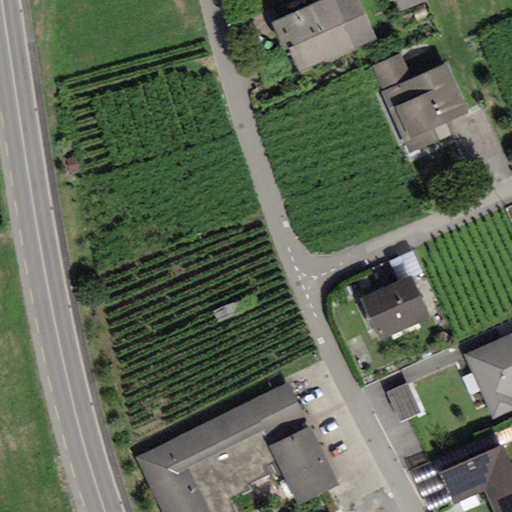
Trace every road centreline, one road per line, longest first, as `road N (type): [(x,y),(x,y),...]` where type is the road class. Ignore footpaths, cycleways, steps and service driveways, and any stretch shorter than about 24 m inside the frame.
road 1 (secondary): [(0,13),(46,307),(81,466),(100,511)]
road 2 (residential): [(207,0),(299,280)]
road 3 (residential): [(299,280),(412,511)]
road 4 (residential): [(299,280),(511,185)]
